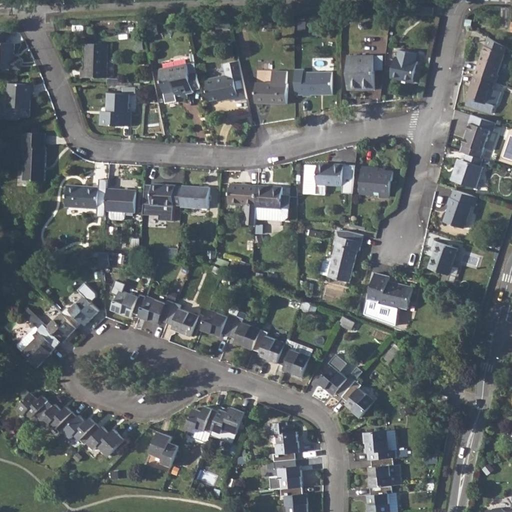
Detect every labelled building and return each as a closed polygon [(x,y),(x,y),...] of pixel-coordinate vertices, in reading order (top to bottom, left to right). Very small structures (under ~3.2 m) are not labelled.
[(233,23),(218,25),(220,34),(235,33),(233,23)] [(7,30),(0,29),(0,67),(21,69),(21,60),(14,60),(15,43),(6,42),(7,30)] [(490,34),(475,74),(496,81),(497,81),(499,74),(498,73),(507,45),(490,34)] [(82,70),(81,78),(108,78),(109,45),(87,44),(86,70),(82,70)] [(396,58),(392,78),(414,83),(418,62),(417,61),(418,54),(400,51),(398,58),(396,58)] [(375,55),(349,56),(349,90),(375,89),(375,55)] [(207,79),(212,101),(220,99),(220,102),(232,99),(233,102),(248,99),(243,73),(241,61),(225,65),(227,75),(207,79)] [(193,90),(201,88),(196,63),(160,70),(167,101),(170,103),(179,101),(178,97),(177,92),(181,91),(182,100),(188,99),(187,94),(194,93),(193,90)] [(273,83),(257,83),(258,104),(289,103),(289,83),(288,83),(288,71),(273,71),(273,83)] [(334,72),(304,72),(304,96),(312,96),(312,95),(334,95),(334,72)] [(496,81),(475,74),(467,96),(469,96),(466,104),(492,114),(495,105),(498,103),(503,91),(494,88),(496,81)] [(1,107),(0,116),(3,119),(21,120),(21,117),(30,117),(32,94),(35,94),(35,85),(10,83),(9,104),(3,104),(1,107)] [(111,115),(102,114),(102,125),(131,126),(132,112),(129,112),(130,94),(108,93),(108,111),(111,111),(111,115)] [(472,123),(462,152),(468,153),(481,158),(491,129),(472,123)] [(25,147),(24,180),(46,181),(47,147),(46,147),(46,134),(35,133),(25,135),(24,147),(25,147)] [(460,171),(456,169),(452,180),(478,188),(485,167),(483,166),(485,159),(481,158),(468,153),(465,161),(463,160),(460,171)] [(307,164),(306,193),(327,194),(328,184),(344,184),(344,193),(354,193),(356,165),(320,163),(319,165),(307,164)] [(364,166),(361,193),(381,195),(381,197),(390,197),(392,180),(393,180),(393,172),(384,171),(384,172),(378,171),(379,167),(364,166)] [(175,186),(172,185),(172,184),(154,183),(153,204),(153,205),(153,211),(167,212),(168,206),(174,206),(175,204),(182,204),(184,186),(175,186)] [(246,224),(256,224),(257,218),(259,185),(231,183),(230,202),(247,204),(246,224)] [(68,185),(67,206),(99,208),(100,188),(68,185)] [(182,204),(182,206),(210,209),(211,187),(184,185),(184,186),(182,204)] [(259,185),(257,218),(285,220),(289,216),(291,195),(283,194),(284,187),(259,185)] [(108,188),(107,210),(111,211),(110,216),(112,219),(123,219),(126,217),(126,212),(136,212),(138,190),(108,188)] [(451,206),(445,222),(465,228),(473,204),(476,205),(479,197),(455,189),(453,198),(451,197),(449,205),(451,206)] [(342,237),(338,236),(336,244),(338,245),(335,258),(330,257),(325,259),(322,273),(330,275),(330,277),(350,282),(359,250),(360,251),(364,235),(350,231),(343,231),(342,237)] [(436,251),(430,268),(449,274),(448,279),(455,281),(460,267),(453,264),(459,248),(437,240),(433,250),(436,251)] [(104,252),(100,251),(101,267),(110,266),(109,252),(104,252)] [(389,284),(390,281),(391,277),(377,273),(370,299),(381,301),(380,303),(400,308),(401,306),(409,309),(414,288),(399,284),(398,286),(389,284)] [(68,307),(63,312),(78,327),(83,322),(86,325),(101,310),(92,301),(98,296),(97,292),(87,282),(80,289),(85,295),(71,309),(68,307)] [(133,313),(140,316),(148,296),(141,293),(140,296),(121,289),(113,310),(132,317),(133,313)] [(148,296),(140,316),(160,324),(161,320),(168,323),(176,303),(169,300),(167,303),(148,296)] [(176,303),(168,323),(174,325),(173,329),(192,336),(200,316),(181,309),(182,305),(176,303)] [(307,306),(305,312),(313,315),(315,309),(307,306)] [(211,309),(203,330),(222,337),(223,334),(230,336),(235,324),(240,312),(233,309),(230,317),(211,309)] [(46,324),(40,329),(56,345),(61,340),(63,342),(78,327),(63,312),(48,326),(46,324)] [(235,324),(230,336),(237,339),(235,343),(255,350),(263,330),(244,322),(247,314),(240,312),(235,324)] [(346,319),(344,324),(351,328),(354,322),(346,319)] [(32,331),(35,334),(40,329),(37,326),(32,331)] [(56,345),(40,329),(35,334),(32,331),(19,344),(19,346),(24,351),(23,351),(39,367),(53,352),(51,350),(56,345)] [(263,330),(255,350),(261,353),(260,356),(279,364),(287,343),(268,335),(269,332),(263,330)] [(287,343),(279,364),(286,367),(284,369),(303,377),(311,357),(314,350),(288,340),(287,343)] [(338,392),(343,397),(357,380),(352,376),(354,373),(343,363),(338,369),(334,366),(320,383),(335,395),(338,392)] [(357,380),(343,397),(349,402),(347,405),(362,417),(376,400),(361,387),(363,385),(357,380)] [(28,412),(39,423),(42,420),(56,406),(45,395),(41,399),(34,393),(18,408),(25,416),(28,412)] [(441,394),(439,402),(447,405),(449,397),(441,394)] [(56,406),(42,420),(48,427),(52,423),(62,434),(65,431),(79,417),(69,407),(65,411),(58,404),(56,406)] [(196,408),(187,429),(196,433),(198,428),(212,433),(213,430),(221,411),(207,406),(205,411),(196,408)] [(221,411),(213,430),(223,433),(224,429),(238,434),(247,412),(233,407),(231,412),(222,408),(221,411)] [(79,417),(65,431),(72,439),(76,435),(86,445),(89,442),(103,428),(92,418),(89,422),(81,415),(79,417)] [(279,454),(275,454),(276,462),(298,459),(297,452),(301,452),(299,431),(296,432),(295,424),(289,425),(288,422),(272,424),(273,435),(278,435),(279,454)] [(103,428),(89,442),(96,449),(99,446),(110,456),(126,439),(116,429),(112,433),(105,426),(103,428)] [(372,452),(373,460),(395,457),(394,450),(399,450),(397,430),(366,432),(367,438),(368,453),(372,452)] [(163,464),(173,467),(175,460),(181,446),(172,443),(174,437),(160,432),(151,453),(165,459),(163,464)] [(370,467),(372,487),(393,485),(403,484),(401,465),(395,466),(395,457),(373,460),(373,466),(370,467)] [(271,477),(273,490),(282,489),(304,487),(302,466),(299,467),(298,459),(276,462),(277,469),(280,468),(281,476),(271,477)] [(369,494),(370,511),(391,511),(390,493),(394,492),(393,485),(372,487),(372,494),(369,494)] [(304,487),(282,489),(283,496),(287,496),(288,511),(310,511),(309,493),(305,494),(304,487)]
